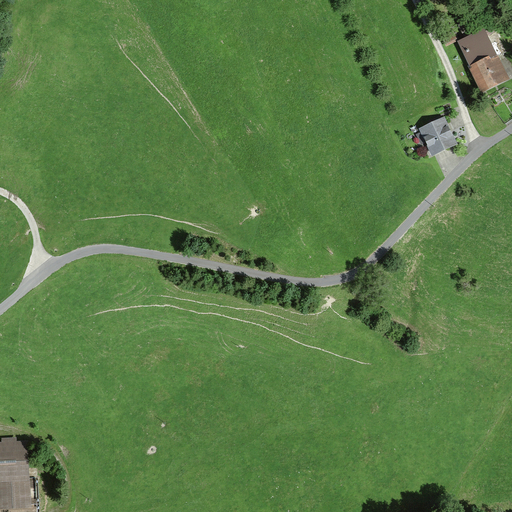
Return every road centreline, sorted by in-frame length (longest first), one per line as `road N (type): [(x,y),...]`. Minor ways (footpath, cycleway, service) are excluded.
road 1 (unclassified): [(511,128),(344,278),(287,280),(94,249),(42,274),(0,309)]
road 2 (track): [(479,150),(417,0)]
